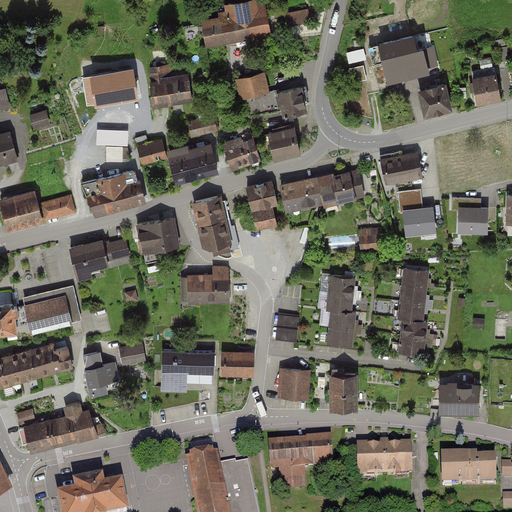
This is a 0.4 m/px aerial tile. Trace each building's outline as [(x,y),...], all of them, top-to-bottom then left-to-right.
[(201,21),(207,47),(270,35),(263,0),(247,0),(224,4),(226,16),(201,21)] [(286,10),(287,24),(311,22),(310,9),(286,10)] [(413,35),(381,43),(390,83),(441,71),(435,46),(417,50),(413,35)] [(354,81),(369,77),(365,63),(350,67),(354,81)] [(171,67),(150,70),(155,105),(194,99),(190,75),(173,77),(171,67)] [(267,72),(237,78),(241,99),(246,98),(251,124),(306,113),(301,87),(271,93),(267,72)] [(497,76),(472,81),(477,102),(502,97),(497,76)] [(447,84),(418,91),(424,117),(453,110),(447,84)] [(139,89),(103,90),(105,120),(141,118),(139,89)] [(8,91),(0,92),(0,110),(11,108),(8,91)] [(31,112),(35,127),(52,123),(48,108),(31,112)] [(215,115),(188,122),(193,138),(219,132),(215,115)] [(293,128),(268,133),(273,158),(299,153),(293,128)] [(0,165),(16,162),(10,134),(0,136),(0,165)] [(252,136),(225,145),(233,169),(260,160),(252,136)] [(161,142),(138,147),(142,162),(165,156),(161,142)] [(219,171),(213,147),(168,158),(174,182),(219,171)] [(124,160),(124,149),(108,149),(108,160),(124,160)] [(382,159),(387,185),(422,178),(417,152),(382,159)] [(358,169),(280,185),(286,212),(364,196),(358,169)] [(138,171),(83,184),(91,216),(145,203),(138,171)] [(274,182),(247,187),(256,229),(276,225),(272,207),(279,206),(274,182)] [(401,205),(423,204),(422,188),(400,189),(401,205)] [(1,201),(8,231),(77,214),(73,195),(39,203),(36,192),(1,201)] [(222,196),(192,203),(202,247),(211,245),(213,255),(234,251),(222,196)] [(489,208),(482,208),(482,198),(452,197),(451,212),(458,212),(458,233),(489,233),(489,208)] [(432,208),(405,211),(408,233),(425,231),(425,229),(435,228),(432,208)] [(175,219),(137,225),(141,251),(179,245),(175,219)] [(380,228),(360,229),(361,248),(381,247),(380,228)] [(102,241),(70,249),(77,280),(92,276),(90,270),(108,266),(107,262),(131,256),(127,240),(103,246),(102,241)] [(425,321),(431,271),(403,268),(398,319),(402,320),(399,353),(426,356),(429,321),(425,321)] [(189,298),(230,297),(230,269),(213,269),(213,275),(188,275),(189,298)] [(353,312),(356,279),(330,276),(326,310),(332,310),(328,343),(354,346),(357,312),(353,312)] [(74,286),(24,298),(32,331),(82,320),(74,286)] [(130,304),(139,302),(137,292),(128,294),(130,304)] [(13,293),(0,293),(0,297),(0,301),(12,303),(13,293)] [(14,304),(0,305),(0,337),(16,336),(14,304)] [(300,318),(279,315),(276,341),(297,344),(300,318)] [(53,344),(0,357),(0,386),(73,368),(67,346),(55,349),(53,344)] [(147,364),(143,344),(120,348),(123,368),(147,364)] [(216,353),(164,351),(162,389),(188,390),(188,373),(216,374),(216,353)] [(223,376),(254,376),(254,353),(223,352),(223,376)] [(99,354),(84,357),(91,396),(106,394),(105,387),(113,386),(112,380),(119,379),(116,364),(102,367),(99,354)] [(312,369),(280,368),(278,397),(310,399),(312,369)] [(358,373),(329,374),(330,411),(359,411),(358,373)] [(478,385),(441,385),(441,411),(478,411),(478,385)] [(25,425),(30,451),(98,437),(93,410),(83,412),(81,403),(65,407),(67,416),(37,422),(35,410),(18,414),(21,426),(25,425)] [(330,439),(271,443),(273,472),(278,472),(280,491),(306,489),(305,470),(332,468),(330,439)] [(413,445),(356,445),(356,475),(413,475),(413,445)] [(216,450),(186,456),(197,511),(260,511),(249,459),(219,465),(216,450)] [(496,456),(441,456),(441,485),(496,484),(496,456)] [(0,490),(12,483),(0,459),(0,490)] [(72,492),(55,495),(57,511),(124,511),(119,483),(102,486),(100,477),(70,483),(72,492)]
